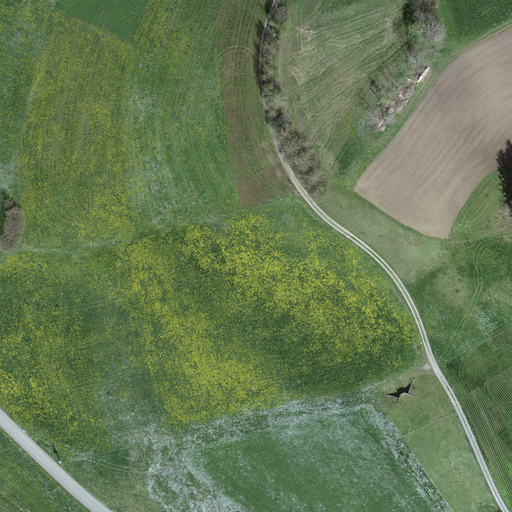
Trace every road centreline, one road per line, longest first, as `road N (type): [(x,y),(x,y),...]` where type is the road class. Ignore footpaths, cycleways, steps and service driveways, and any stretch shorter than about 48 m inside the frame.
road 1 (track): [(277,0),(263,80),(291,176),(403,289),(505,511)]
road 2 (unclassified): [(101,511),(0,418)]
